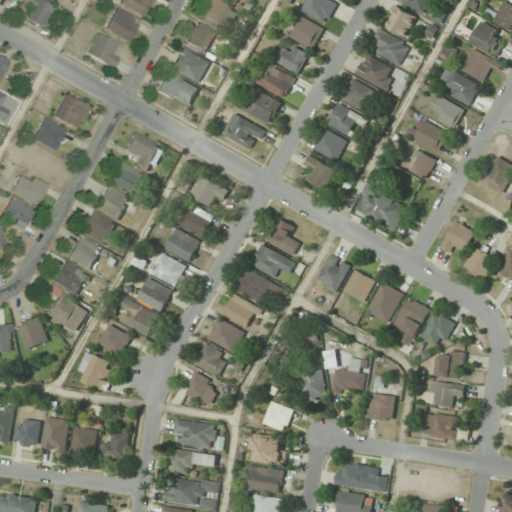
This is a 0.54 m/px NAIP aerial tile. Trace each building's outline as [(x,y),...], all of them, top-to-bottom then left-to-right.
[(23,19),(41,28),(52,6),(39,0),(22,0),(20,4),(28,9),(23,19)] [(121,0),(119,6),(142,17),(150,0),(121,0)] [(233,23),(238,13),(215,0),(211,0),(202,16),(218,26),(223,17),(233,23)] [(329,23),(338,2),(333,0),(307,0),(303,12),(329,23)] [(431,0),(402,0),(402,1),(425,13),(431,0)] [(511,30),(511,3),(505,1),(495,22),(511,30)] [(386,25),(407,37),(418,17),(397,5),(386,25)] [(138,21),(114,8),(103,29),(127,42),(138,21)] [(314,49),(325,28),(303,17),(292,38),(314,49)] [(497,56),(506,42),(498,37),(501,31),(484,21),(472,41),(497,56)] [(185,40),(204,54),(217,35),(199,22),(185,40)] [(411,44),(381,30),(371,52),(401,66),(411,44)] [(86,54),(112,68),(118,57),(110,53),(116,44),(97,34),(86,54)] [(291,51),(288,47),(278,57),(295,73),(311,58),(297,45),(291,51)] [(211,63),(182,46),(171,67),(200,83),(211,63)] [(498,63),(475,48),(462,68),(486,83),(498,63)] [(386,91),(398,71),(369,54),(357,74),(386,91)] [(442,79),(451,84),(447,93),(472,105),(482,84),(448,68),(442,79)] [(296,78),(278,69),(274,77),(265,72),(259,84),(286,98),(296,78)] [(188,109),(200,89),(169,71),(157,90),(188,109)] [(343,99),(370,114),(381,93),(354,79),(343,99)] [(248,111),(270,125),(282,104),(260,90),(248,111)] [(53,116),(76,131),(89,109),(66,95),(53,116)] [(465,110),(442,97),(432,115),(455,127),(465,110)] [(352,136),(362,115),(339,103),(328,125),(352,136)] [(266,130),(235,114),(224,134),(253,149),(259,140),(260,140),(266,130)] [(32,139),(54,151),(65,131),(44,119),(32,139)] [(408,135),(440,152),(450,133),(426,120),(420,131),(412,126),(408,135)] [(337,161),(349,142),(326,128),(314,147),(337,161)] [(125,149),(136,155),(132,163),(148,171),(161,147),(134,133),(125,149)] [(429,179),(438,159),(420,150),(411,170),(429,179)] [(337,169),(310,156),(305,166),(313,170),(307,180),(326,190),(337,169)] [(484,183),(503,193),(511,176),(511,163),(499,157),(484,183)] [(134,196),(145,176),(120,162),(109,182),(134,196)] [(10,191),(35,206),(47,187),(22,171),(10,191)] [(216,197),(225,201),(230,189),(203,177),(193,197),(212,206),(216,197)] [(399,230),(410,203),(367,185),(356,212),(399,230)] [(119,220),(129,199),(106,187),(95,208),(119,220)] [(0,219),(23,230),(32,209),(8,199),(0,218),(0,219)] [(216,217),(191,203),(180,223),(204,237),(216,217)] [(81,232),(110,248),(120,227),(91,212),(81,232)] [(295,255),(302,243),(293,238),(298,228),(282,219),(270,241),(295,255)] [(456,246),(470,251),(477,229),(453,221),(444,250),(454,253),(456,246)] [(166,249),(191,262),(202,241),(177,228),(166,249)] [(93,269),(101,247),(76,238),(68,260),(93,269)] [(499,255),(478,243),(465,269),(486,280),(499,255)] [(297,262),(264,244),(252,264),(277,278),(282,268),(291,273),(297,262)] [(146,270),(177,286),(187,266),(157,250),(146,270)] [(337,292),(353,266),(333,254),(318,280),(337,292)] [(91,276),(65,261),(53,282),(79,297),(91,276)] [(275,283),(249,269),(238,290),(264,304),(275,283)] [(377,281),(356,270),(345,292),(366,302),(377,281)] [(174,290),(150,277),(139,299),(163,312),(174,290)] [(369,312),(392,323),(406,293),(384,282),(369,312)] [(47,315),(79,331),(91,309),(59,293),(47,315)] [(249,330),(262,310),(237,293),(224,313),(249,330)] [(402,340),(411,346),(433,310),(412,297),(395,324),(407,331),(402,340)] [(124,325),(152,335),(160,313),(122,298),(118,307),(129,311),(124,325)] [(456,322),(436,313),(424,338),(445,347),(456,322)] [(18,323),(28,349),(50,340),(40,314),(18,323)] [(237,351),(245,329),(219,319),(210,341),(237,351)] [(0,324),(0,352),(12,352),(12,324),(0,324)] [(100,344),(121,356),(133,337),(112,324),(100,344)] [(228,362),(222,359),(225,352),(207,343),(196,364),(220,377),(228,362)] [(463,378),(467,353),(449,350),(448,357),(439,356),(438,369),(433,368),(432,374),(463,378)] [(86,373),(83,382),(101,390),(113,362),(88,351),(80,371),(86,373)] [(335,368),(336,392),(367,391),(366,359),(351,360),(351,368),(335,368)] [(328,397),(324,369),(303,372),(307,400),(328,397)] [(185,391),(210,406),(222,387),(197,372),(185,391)] [(477,384),(430,383),(430,405),(456,405),(456,397),(477,397),(477,384)] [(371,419),(394,421),(397,396),(374,393),(371,419)] [(289,431),(294,408),(272,403),(269,415),(258,412),(256,423),(289,431)] [(14,406),(0,406),(0,441),(14,442),(14,406)] [(459,439),(460,416),(432,414),(430,437),(459,439)] [(46,449),(68,452),(72,420),(50,417),(46,449)] [(39,447),(43,422),(21,418),(17,443),(39,447)] [(217,422),(178,421),(178,445),(217,446),(217,422)] [(74,453),(96,455),(98,429),(77,427),(74,453)] [(114,442),(107,441),(105,458),(128,460),(130,434),(114,433),(114,442)] [(251,463),(284,463),(284,436),(251,436),(251,463)] [(219,455),(175,449),(172,470),(193,473),(194,463),(217,467),(219,455)] [(391,477),(380,476),(381,467),(340,463),(338,487),(389,492),(391,477)] [(286,471),(251,465),(247,488),(282,494),(286,471)] [(166,503),(217,509),(219,497),(221,483),(178,478),(177,487),(168,486),(166,503)] [(373,511),(374,506),(366,506),(367,493),(339,491),(337,511),(373,511)] [(502,511),(511,511),(511,492),(504,492),(502,511)] [(38,511),(39,496),(0,495),(0,511),(38,511)] [(281,511),(283,498),(256,495),(253,511),(281,511)] [(110,511),(112,505),(82,501),(80,511),(110,511)]
